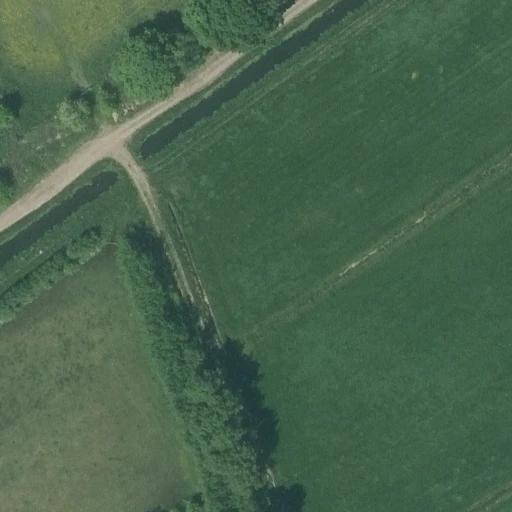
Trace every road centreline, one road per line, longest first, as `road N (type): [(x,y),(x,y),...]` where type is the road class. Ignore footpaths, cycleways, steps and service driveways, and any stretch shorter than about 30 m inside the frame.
road 1 (track): [(264,511),(120,131)]
road 2 (track): [(0,217),(304,0)]
